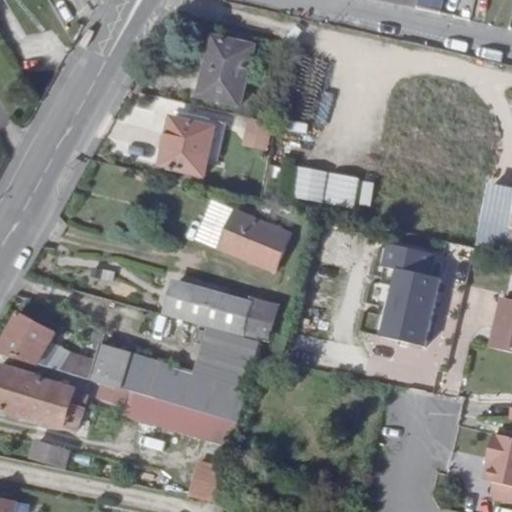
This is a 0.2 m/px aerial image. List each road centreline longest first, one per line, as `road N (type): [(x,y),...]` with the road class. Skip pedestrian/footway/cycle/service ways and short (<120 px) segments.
road 1 (tertiary): [(126,15),(0,250)]
road 2 (residential): [(511,40),(334,0)]
road 3 (unknown): [(176,511),(0,474)]
